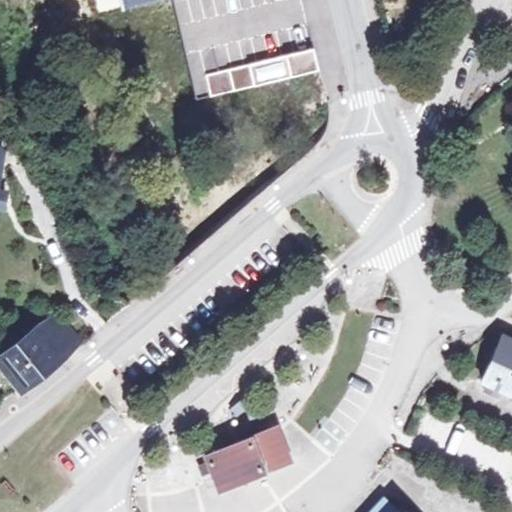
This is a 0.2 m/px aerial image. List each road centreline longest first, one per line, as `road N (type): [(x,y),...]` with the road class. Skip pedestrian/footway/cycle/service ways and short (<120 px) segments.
road 1 (secondary): [(67,511),(396,224)]
road 2 (unknown): [(334,166),(324,163),(0,433)]
road 3 (secondary): [(423,309),(372,428),(341,474),(293,511)]
road 4 (unclassified): [(484,0),(435,108),(399,150)]
